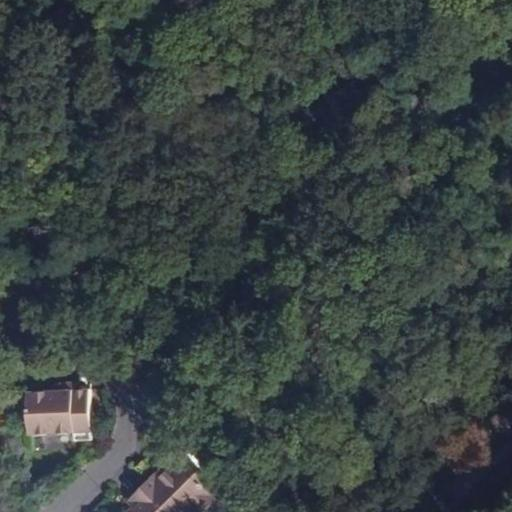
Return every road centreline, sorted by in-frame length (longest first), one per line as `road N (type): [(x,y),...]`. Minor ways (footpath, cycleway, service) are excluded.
road 1 (track): [(73,260),(151,307),(360,511)]
road 2 (residential): [(0,337),(62,334),(95,357),(122,396),(116,454),(59,511)]
road 3 (tertiary): [(511,432),(455,466),(415,511)]
